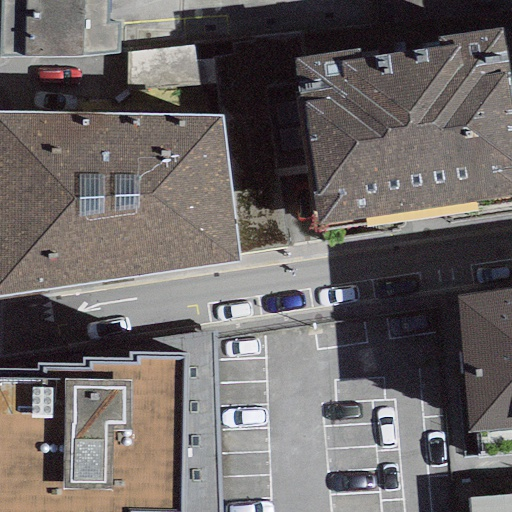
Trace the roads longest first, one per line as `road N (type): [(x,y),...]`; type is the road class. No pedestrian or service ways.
road 1 (residential): [(0,328),(511,260)]
road 2 (unknown): [(422,511),(419,448),(406,414),(388,398),(369,397),(312,404),(301,418),(305,511)]
